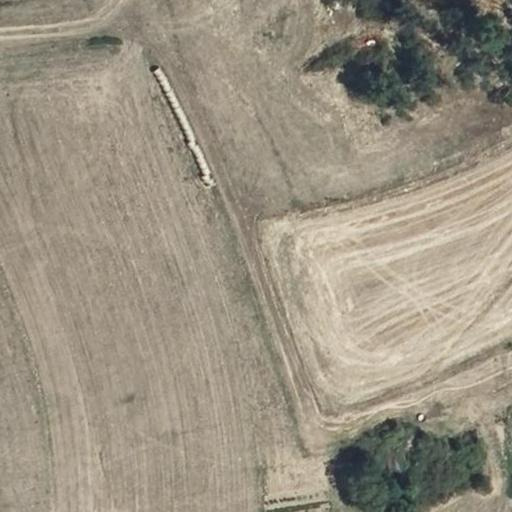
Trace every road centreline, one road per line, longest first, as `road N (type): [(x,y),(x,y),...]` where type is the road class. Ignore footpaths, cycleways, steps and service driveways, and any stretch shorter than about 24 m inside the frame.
road 1 (track): [(124,23),(168,68),(219,176),(319,446)]
road 2 (track): [(125,0),(124,23),(0,31)]
